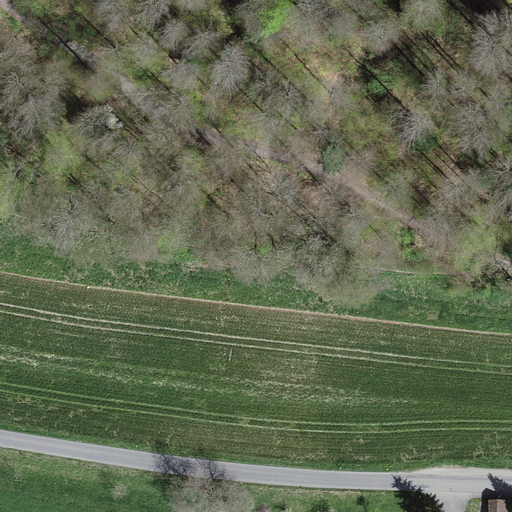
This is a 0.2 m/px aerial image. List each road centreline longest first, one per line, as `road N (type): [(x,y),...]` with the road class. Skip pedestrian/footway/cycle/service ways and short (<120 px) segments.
road 1 (track): [(0,0),(89,50),(194,134),(279,146),(334,168),(432,232),(511,262)]
road 2 (unclassified): [(511,485),(316,482),(0,439)]
